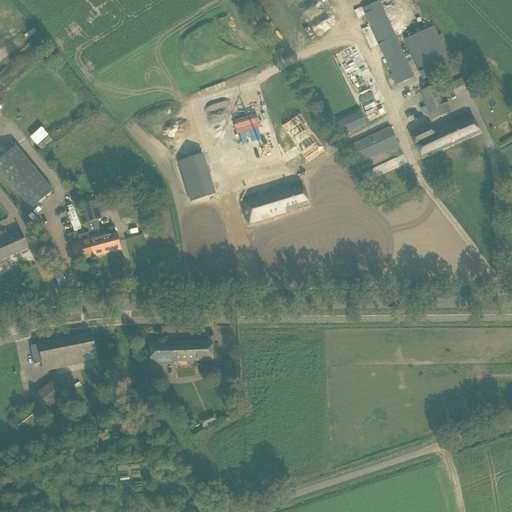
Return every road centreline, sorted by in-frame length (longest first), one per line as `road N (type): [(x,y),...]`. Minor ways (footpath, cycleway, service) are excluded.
road 1 (tertiary): [(511,300),(96,305),(0,325)]
road 2 (unclassified): [(247,511),(511,425)]
